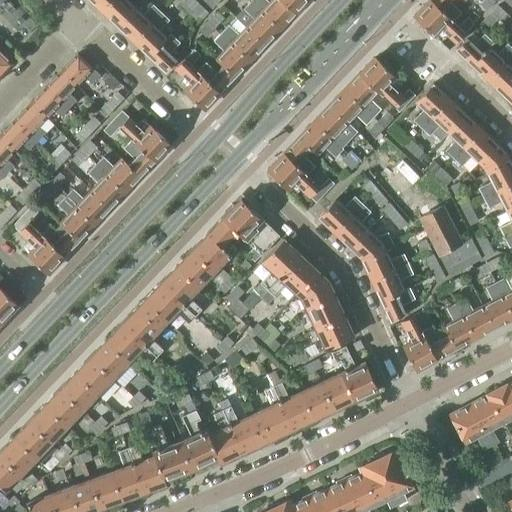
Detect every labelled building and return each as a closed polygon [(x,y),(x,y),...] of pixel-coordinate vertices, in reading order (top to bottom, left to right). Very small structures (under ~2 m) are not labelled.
[(98,8),(101,11),(111,0),(89,0),(98,8),(97,8),(98,9),(98,8)] [(105,14),(117,26),(134,7),(126,0),(111,0),(101,11),(101,12),(102,12),(104,14),(104,15),(105,14)] [(184,0),(180,4),(189,13),(198,4),(193,0),(184,0)] [(250,0),(250,1),(281,29),(280,28),(283,26),(284,26),(283,25),(295,13),(295,14),(296,13),(280,0),(250,0)] [(280,0),(296,13),(295,12),(301,7),(302,7),(301,6),(307,0),(280,0)] [(458,26),(452,21),(429,0),(428,0),(423,5),(422,5),(423,6),(413,16),(432,35),(433,36),(433,35),(440,42),(447,35),(456,43),(465,33),(458,26)] [(429,0),(452,21),(460,13),(449,2),(450,0),(429,0)] [(486,10),(494,1),(492,0),(461,0),(462,1),(463,0),(476,0),(480,3),(479,4),(486,10)] [(235,16),(246,27),(265,45),(277,32),(277,33),(278,32),(277,31),(280,29),(281,29),(250,1),(235,16)] [(132,42),(133,42),(160,12),(152,4),(142,15),(134,7),(117,26),(130,38),(129,39),(130,39),(133,41),(132,42)] [(198,4),(189,13),(198,22),(207,13),(198,4)] [(498,19),(507,27),(511,21),(511,20),(497,6),(483,21),(489,28),(498,19)] [(148,57),(170,34),(170,33),(165,38),(158,31),(168,20),(160,12),(133,42),(133,43),(133,42),(136,44),(135,45),(136,45),(137,45),(149,56),(148,57)] [(216,12),(207,21),(214,27),(223,18),(216,12)] [(467,17),(458,26),(465,33),(473,23),(467,17)] [(214,27),(207,21),(198,31),(205,37),(214,27)] [(228,25),(220,32),(250,61),(251,61),(250,60),(252,58),(253,58),(254,58),(253,57),(265,45),(246,27),(239,35),(228,25)] [(221,66),(233,78),(246,64),(247,65),(248,64),(247,63),(249,61),(250,61),(220,32),(212,41),(223,51),(215,60),(221,66)] [(170,34),(148,57),(149,58),(149,57),(152,59),(151,60),(152,61),(152,60),(165,72),(177,60),(169,53),(179,42),(170,34)] [(470,65),(488,47),(493,43),(483,34),(473,45),(466,38),(455,50),(467,62),(467,63),(468,62),(470,65)] [(486,81),(511,54),(511,48),(506,43),(496,54),(488,47),(470,65),(470,66),(471,65),(483,77),(483,78),(484,78),(486,80),(486,81)] [(193,49),(182,60),(220,93),(220,92),(222,90),(223,90),(223,89),(233,78),(221,66),(216,72),(205,62),(197,70),(191,65),(200,55),(193,49)] [(0,52),(0,76),(12,64),(0,52)] [(77,54),(60,71),(76,86),(84,77),(91,84),(100,75),(77,54)] [(490,84),(503,95),(511,85),(511,54),(486,81),(487,81),(490,83),(489,84),(490,84)] [(359,72),(358,73),(376,90),(398,112),(414,95),(408,89),(401,96),(394,89),(400,83),(394,77),(395,76),(394,75),(393,76),(376,59),(375,60),(373,58),(365,67),(364,66),(364,67),(359,73),(359,72)] [(220,93),(182,60),(174,68),(190,83),(183,91),(184,91),(203,109),(213,99),(214,100),(214,99),(214,98),(219,93),(220,93)] [(60,71),(44,88),(67,109),(76,101),(68,94),(76,86),(60,71)] [(343,88),(343,89),(373,116),(380,109),(369,98),(376,90),(358,73),(359,73),(347,86),(346,85),(346,86),(344,89),(343,88)] [(412,120),(420,128),(449,98),(448,98),(448,99),(445,96),(446,95),(445,95),(445,96),(432,83),(414,101),(423,109),(412,120)] [(511,85),(503,95),(511,104),(511,85)] [(44,88),(30,103),(45,118),(53,110),(60,117),(67,109),(44,88)] [(373,116),(343,89),(341,92),(340,92),(340,93),(329,105),(347,122),(354,114),(365,125),(373,116)] [(99,111),(105,117),(105,118),(124,98),(117,92),(99,111)] [(440,140),(447,132),(464,114),(452,102),(452,101),(451,102),(449,99),(449,98),(420,128),(428,136),(431,132),(440,140)] [(90,101),(87,105),(94,111),(98,108),(90,101)] [(30,103),(14,120),(37,141),(52,125),(45,118),(30,103)] [(313,120),(313,121),(341,148),(356,131),(347,122),(329,105),(317,118),(316,117),(315,118),(316,118),(314,121),(313,120)] [(128,143),(151,164),(152,165),(152,164),(152,163),(169,145),(168,144),(168,143),(150,125),(144,132),(122,111),(108,125),(114,131),(118,127),(131,139),(128,143)] [(386,112),(378,120),(384,127),(392,118),(386,112)] [(444,150),(453,159),(481,129),(480,128),(480,129),(477,127),(478,126),(477,125),(477,126),(464,114),(447,132),(454,140),(444,150)] [(93,117),(84,126),(90,132),(99,123),(93,117)] [(14,120),(0,134),(0,136),(15,151),(22,144),(29,150),(37,141),(14,120)] [(378,120),(369,129),(368,130),(374,136),(379,132),(384,127),(378,120)] [(310,125),(298,137),(310,148),(316,154),(323,146),(334,157),(342,149),(341,148),(313,121),(312,121),(313,122),(311,124),(310,124),(309,124),(310,125)] [(387,130),(403,145),(409,138),(393,124),(387,130)] [(108,125),(103,130),(109,136),(114,131),(108,125)] [(90,132),(84,126),(75,136),(81,142),(90,132)] [(471,155),(480,164),(497,146),(484,133),(484,132),(484,131),(483,132),(481,130),(481,129),(453,159),(461,166),(471,155)] [(409,138),(403,145),(415,157),(421,150),(412,141),(417,136),(414,133),(409,138)] [(0,136),(0,167),(6,174),(14,166),(7,159),(15,151),(0,136)] [(310,148),(298,137),(286,150),(286,149),(285,150),(286,150),(283,153),(283,152),(282,153),(283,153),(282,154),(306,174),(314,166),(303,156),(310,148)] [(89,140),(80,150),(86,156),(96,146),(89,140)] [(133,158),(127,165),(139,176),(151,164),(128,143),(122,148),(133,158)] [(483,167),(486,172),(509,161),(506,155),(506,154),(505,154),(504,152),(503,151),(503,150),(503,149),(502,150),(497,146),(480,164),(483,167)] [(58,161),(61,163),(63,161),(70,154),(64,148),(54,157),(58,161)] [(86,156),(80,150),(71,160),(77,166),(86,156)] [(350,151),(346,155),(355,164),(360,159),(350,151)] [(306,174),(282,154),(277,159),(277,158),(276,159),(277,159),(267,170),(287,189),(294,182),(309,197),(311,195),(317,201),(325,193),(318,186),(306,174)] [(355,164),(346,155),(341,160),(350,169),(355,164)] [(102,156),(93,166),(124,193),(125,192),(124,192),(127,189),(127,190),(128,189),(127,189),(139,176),(127,165),(121,159),(113,167),(107,161),(102,156)] [(58,161),(54,157),(45,167),(51,173),(61,163),(58,161)] [(426,167),(435,176),(442,169),(432,160),(426,167)] [(477,188),(482,197),(511,182),(511,167),(509,161),(486,172),(491,181),(477,188)] [(97,183),(90,191),(109,208),(121,196),(122,196),(121,195),(124,193),(93,166),(87,173),(97,183)] [(442,169),(435,176),(445,185),(451,179),(442,169)] [(59,172),(50,182),(56,188),(65,178),(59,172)] [(318,186),(325,193),(334,184),(327,177),(318,186)] [(34,179),(25,189),(31,195),(40,185),(34,179)] [(362,185),(371,196),(377,190),(368,180),(362,185)] [(56,188),(50,182),(41,191),(47,197),(56,188)] [(450,186),(455,197),(463,194),(458,182),(450,186)] [(501,201),(506,211),(511,207),(511,182),(482,197),(488,208),(501,201)] [(72,188),(64,197),(94,225),(95,224),(94,224),(97,221),(97,222),(98,221),(97,221),(109,208),(90,191),(82,199),(72,188)] [(31,195),(25,189),(16,198),(22,204),(31,195)] [(377,190),(371,196),(379,206),(386,200),(377,190)] [(317,217),(334,233),(361,203),(354,196),(343,207),(335,198),(317,217)] [(67,215),(60,222),(79,240),(91,228),(91,227),(93,224),(94,225),(64,197),(56,205),(67,215)] [(457,202),(460,208),(469,204),(465,197),(457,202)] [(226,213),(221,218),(236,231),(253,248),(246,254),(253,261),(260,254),(260,255),(279,236),(250,208),(251,206),(242,198),(241,199),(240,199),(236,203),(234,201),(225,211),(226,213)] [(334,233),(348,246),(365,228),(359,222),(370,211),(361,203),(334,233)] [(406,223),(388,203),(382,209),(399,229),(406,223)] [(10,204),(0,214),(0,227),(16,211),(10,204)] [(421,217),(419,217),(438,254),(449,275),(470,264),(481,258),(476,251),(470,238),(461,243),(442,206),(430,212),(426,204),(417,209),(421,217)] [(469,204),(460,208),(469,225),(477,221),(469,204)] [(22,216),(28,222),(36,212),(31,206),(22,216)] [(511,207),(506,211),(510,220),(502,224),(497,227),(503,237),(511,232),(511,207)] [(41,234),(28,222),(22,216),(12,226),(34,247),(27,254),(47,273),(57,263),(58,263),(58,262),(63,257),(64,257),(41,234)] [(221,218),(205,235),(228,256),(235,248),(227,240),(236,231),(221,218)] [(49,226),(41,234),(64,257),(64,256),(66,253),(67,254),(67,253),(79,240),(60,222),(59,223),(65,230),(60,235),(49,226)] [(348,246),(361,258),(392,243),(387,232),(375,237),(365,228),(348,246)] [(473,233),(481,248),(489,244),(481,229),(473,233)] [(511,232),(503,237),(508,247),(511,244),(511,232)] [(205,235),(190,250),(223,281),(228,275),(219,265),(228,256),(205,235)] [(254,289),(261,296),(299,255),(282,239),(261,261),(271,271),(254,289)] [(431,250),(425,239),(416,242),(422,254),(431,250)] [(361,258),(371,280),(407,262),(403,253),(390,260),(386,251),(394,247),(392,243),(361,258)] [(489,244),(481,248),(485,256),(493,252),(489,244)] [(190,250),(175,266),(197,288),(207,277),(217,287),(218,286),(223,281),(190,250)] [(424,258),(433,275),(441,271),(432,254),(424,258)] [(285,284),(295,294),(316,270),(299,255),(261,296),(268,302),(285,284)] [(496,256),(484,263),(489,271),(500,264),(496,256)] [(238,265),(245,271),(250,265),(244,259),(238,265)] [(371,280),(381,301),(404,290),(399,280),(412,274),(407,262),(371,280)] [(489,271),(484,263),(473,269),(477,277),(489,271)] [(175,266),(158,284),(194,316),(201,310),(188,298),(197,288),(175,266)] [(300,299),(306,310),(335,297),(327,281),(316,270),(295,294),(300,299)] [(441,271),(433,275),(436,282),(444,277),(441,271)] [(228,275),(223,281),(229,287),(235,281),(228,275)] [(457,277),(445,284),(449,291),(461,285),(457,277)] [(504,277),(495,282),(511,316),(511,289),(511,290),(504,277)] [(229,287),(223,281),(218,286),(224,292),(229,287)] [(491,301),(482,305),(493,328),(509,320),(509,321),(510,320),(511,318),(511,316),(495,282),(484,287),(491,301)] [(158,284),(143,300),(166,321),(175,312),(187,323),(194,316),(158,284)] [(449,291),(445,284),(433,290),(438,298),(449,291)] [(237,286),(218,305),(224,310),(228,306),(240,318),(245,312),(248,309),(236,298),(242,291),(237,286)] [(0,322),(17,304),(0,287),(0,322)] [(404,290),(381,301),(390,321),(405,314),(401,305),(414,299),(409,288),(404,290)] [(306,310),(315,330),(343,315),(335,297),(306,310)] [(465,298),(455,303),(474,339),(475,339),(474,338),(477,337),(478,337),(479,337),(478,336),(493,328),(482,305),(472,310),(465,298)] [(143,300),(120,325),(155,357),(162,350),(150,338),(166,321),(143,300)] [(442,326),(446,334),(454,349),(470,341),(470,342),(471,341),(471,340),(473,339),(474,340),(474,339),(455,303),(445,308),(452,321),(442,326)] [(412,315),(417,324),(428,318),(423,310),(412,315)] [(343,315),(315,330),(324,349),(353,336),(343,315)] [(421,331),(417,324),(412,315),(401,322),(410,340),(402,345),(415,370),(427,363),(427,364),(428,364),(428,363),(435,359),(435,360),(421,331)] [(250,330),(256,335),(262,329),(256,324),(250,330)] [(120,325),(104,341),(128,362),(137,352),(149,363),(155,357),(120,325)] [(431,325),(421,331),(435,360),(436,359),(438,357),(439,358),(440,358),(439,357),(454,349),(446,334),(438,338),(431,325)] [(262,329),(256,335),(261,340),(267,334),(262,329)] [(226,337),(220,343),(226,349),(232,344),(226,337)] [(252,339),(246,343),(251,350),(257,346),(252,339)] [(266,345),(272,351),(279,344),(273,339),(266,345)] [(358,340),(351,343),(355,351),(362,347),(358,340)] [(104,341),(89,357),(112,378),(128,362),(104,341)] [(226,349),(220,343),(215,348),(221,355),(226,349)] [(251,350),(246,343),(240,348),(225,359),(230,366),(246,356),(245,355),(251,350)] [(344,371),(340,372),(353,400),(377,389),(364,361),(354,366),(344,345),(330,352),(335,362),(339,360),(344,371)] [(200,356),(208,362),(209,363),(217,357),(207,349),(200,356)] [(287,355),(280,358),(286,363),(291,363),(291,365),(307,358),(303,350),(291,356),(288,357),(287,355)] [(89,357),(74,373),(97,394),(112,378),(89,357)] [(317,359),(310,362),(314,370),(321,367),(317,359)] [(314,370),(310,362),(304,365),(307,373),(314,370)] [(182,371),(177,377),(183,383),(188,377),(182,371)] [(209,371),(202,375),(206,382),(213,378),(209,371)] [(340,372),(320,382),(334,410),(353,400),(340,372)] [(74,373),(58,389),(82,410),(97,394),(74,373)] [(206,382),(202,375),(196,378),(199,385),(206,382)] [(269,406),(248,416),(261,444),(292,430),(271,386),(266,375),(258,379),(263,390),(262,390),(269,406)] [(183,383),(177,377),(171,382),(177,389),(183,383)] [(279,382),(271,386),(292,430),(313,419),(300,391),(287,398),(279,382)] [(320,382),(300,391),(313,419),(334,410),(320,382)] [(486,394),(501,423),(511,417),(511,395),(506,384),(505,383),(486,394)] [(58,389),(43,405),(66,426),(82,410),(58,389)] [(138,392),(132,397),(139,403),(144,398),(138,392)] [(179,441),(191,470),(194,469),(217,458),(207,435),(204,430),(199,432),(194,422),(199,419),(187,394),(181,397),(188,413),(181,416),(190,437),(182,440),(179,441)] [(468,404),(490,446),(498,441),(491,429),(501,423),(486,394),(468,404)] [(139,403),(132,397),(127,403),(133,409),(139,403)] [(217,403),(221,410),(242,453),(261,444),(248,416),(237,421),(230,406),(229,406),(225,399),(217,403)] [(490,446),(468,404),(449,414),(464,443),(475,437),(482,450),(490,446)] [(43,405),(28,421),(51,442),(66,426),(43,405)] [(219,429),(207,435),(217,458),(220,463),(242,453),(221,410),(212,414),(219,429)] [(152,451),(154,456),(163,480),(191,470),(179,441),(167,446),(159,425),(151,428),(146,411),(139,414),(148,440),(153,439),(157,449),(152,451)] [(101,416),(95,422),(100,428),(106,421),(101,416)] [(28,421),(13,437),(36,458),(51,442),(28,421)] [(100,428),(95,422),(89,428),(94,434),(100,428)] [(126,423),(118,426),(121,433),(129,430),(126,423)] [(121,433),(118,426),(110,429),(113,436),(121,433)] [(13,437),(0,450),(0,454),(21,474),(36,458),(13,437)] [(64,444),(59,450),(65,455),(70,449),(64,444)] [(136,444),(126,448),(143,493),(165,484),(163,480),(154,456),(141,460),(136,444)] [(123,467),(110,472),(121,501),(143,493),(126,448),(117,451),(123,467)] [(65,455),(59,450),(53,456),(59,461),(65,455)] [(395,450),(377,458),(398,504),(405,500),(402,492),(412,487),(395,450)] [(88,451),(80,454),(83,461),(91,458),(88,451)] [(21,474),(0,454),(0,486),(4,491),(21,474)] [(83,461),(80,454),(72,457),(75,464),(83,461)] [(486,473),(481,475),(475,479),(474,479),(479,488),(480,487),(511,470),(511,462),(510,459),(499,465),(498,461),(496,457),(482,465),(486,473)] [(359,467),(361,472),(376,504),(385,500),(389,508),(398,504),(377,458),(359,467)] [(62,469),(55,471),(58,480),(65,477),(62,469)] [(26,478),(32,484),(38,478),(31,472),(26,478)] [(110,472),(90,479),(101,508),(121,501),(110,472)] [(358,474),(344,480),(358,511),(368,511),(367,508),(376,504),(361,472),(358,474)] [(90,479),(69,487),(78,511),(90,511),(101,508),(90,479)] [(358,511),(344,480),(325,489),(336,511),(358,511)] [(78,511),(69,487),(49,494),(54,511),(78,511)] [(336,511),(325,489),(308,497),(315,511),(336,511)] [(4,506),(9,511),(13,508),(18,511),(23,506),(17,500),(18,499),(13,494),(7,500),(8,502),(4,506)] [(54,511),(49,494),(26,503),(29,511),(54,511)] [(315,511),(308,497),(291,505),(294,511),(315,511)] [(288,500),(271,508),(272,511),(294,511),(291,505),(288,500)]
